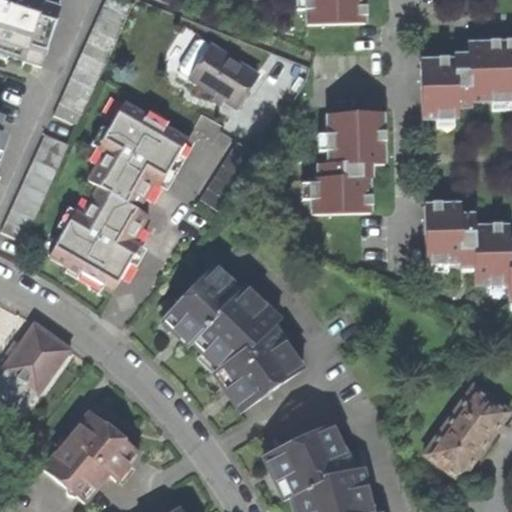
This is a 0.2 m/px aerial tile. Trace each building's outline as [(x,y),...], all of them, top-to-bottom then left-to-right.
[(0,0),(0,60),(4,61),(5,65),(22,70),(24,63),(42,70),(60,12),(32,3),(32,0),(0,0)] [(122,0),(106,0),(103,7),(128,17),(134,5),(122,0)] [(305,0),(307,27),(366,26),(365,0),(305,0)] [(123,30),(128,17),(103,7),(98,19),(123,30)] [(98,19),(92,31),(117,42),(123,30),(98,19)] [(117,42),(92,31),(87,44),(112,54),(117,42)] [(511,43),(469,44),(469,52),(464,52),(457,52),(457,60),(421,61),(421,120),(457,120),(457,110),(471,110),(471,103),(511,103),(511,43)] [(112,54),(87,44),(81,56),(106,67),(112,54)] [(235,101),(247,105),(261,69),(216,52),(202,87),(225,96),(230,98),(235,101)] [(81,56),(75,68),(100,79),(106,67),(81,56)] [(100,79),(75,68),(70,80),(95,91),(100,79)] [(90,103),(95,91),(70,80),(65,92),(90,103)] [(65,92),(59,105),(84,116),(90,103),(65,92)] [(233,107),(235,101),(230,98),(225,96),(222,102),(233,107)] [(84,116),(59,105),(54,117),(78,128),(84,116)] [(139,250),(134,246),(149,219),(138,213),(154,187),(160,191),(173,167),(187,143),(124,107),(98,152),(105,157),(89,185),(99,191),(82,219),(76,215),(50,261),(112,296),(126,272),(139,250)] [(383,116),(327,118),(329,161),(330,181),(311,181),(312,217),(370,215),(369,182),(372,182),(371,167),(385,167),(383,116)] [(45,136),(40,148),(65,158),(70,147),(45,136)] [(237,144),(229,156),(251,171),(259,158),(237,144)] [(65,158),(40,148),(35,160),(59,171),(65,158)] [(243,183),(251,171),(229,156),(221,168),(243,183)] [(29,172),(54,183),(59,171),(35,160),(29,172)] [(236,194),(243,183),(221,168),(214,180),(236,194)] [(48,195),(54,183),(29,172),(24,184),(48,195)] [(214,180),(207,191),(229,206),(236,194),(214,180)] [(18,197),(43,207),(48,195),(24,184),(18,197)] [(199,203),(221,218),(229,206),(207,191),(199,203)] [(18,197),(13,209),(37,220),(43,207),(18,197)] [(458,207),(423,208),(426,268),(474,265),(475,288),(508,286),(509,303),(511,303),(511,242),(508,243),(507,228),(474,229),(473,212),(465,212),(459,212),(458,207)] [(37,220),(13,209),(7,222),(32,232),(37,220)] [(1,234),(26,245),(32,232),(7,222),(1,234)] [(187,349),(193,344),(240,295),(214,268),(161,324),(179,341),(187,349)] [(202,356),(218,372),(276,326),(280,324),(245,290),(240,295),(193,344),(204,354),(202,356)] [(240,416),(303,372),(285,346),(288,343),(276,326),(218,372),(213,376),(228,398),(240,416)] [(52,340),(35,328),(4,373),(39,399),(71,353),(52,340)] [(485,448),(510,413),(473,387),(460,406),(455,403),(427,443),(432,447),(424,457),(461,483),(485,448)] [(86,506),(108,479),(117,486),(139,457),(112,434),(106,442),(97,434),(103,427),(90,417),(60,455),(45,473),(86,506)] [(112,434),(103,427),(97,434),(106,442),(112,434)] [(284,503),(291,500),(358,474),(349,455),(346,457),(332,428),(263,460),(275,486),(284,503)] [(372,511),(362,472),(358,474),(291,500),(294,511),(372,511)]
